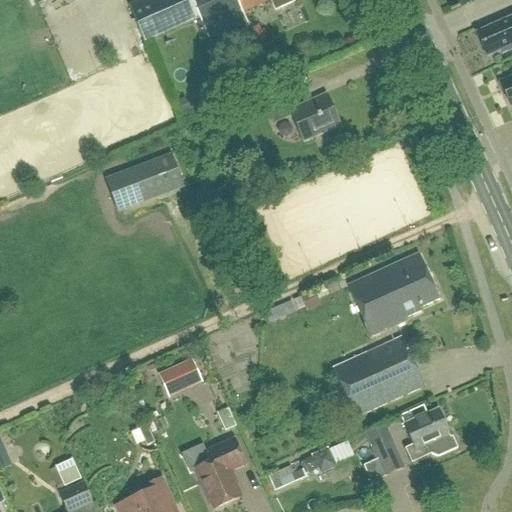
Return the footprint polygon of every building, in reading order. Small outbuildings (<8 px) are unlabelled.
[(216,0),(197,9),(193,0),(140,0),(130,5),(146,41),(201,16),(211,38),(246,22),(243,15),(272,2),(277,12),(297,3),(295,0),(216,0)] [(502,55),(511,50),(511,17),(476,34),(487,58),(500,52),(502,55)] [(511,73),(511,74),(511,78),(500,84),(510,108),(511,107),(511,73)] [(299,110),(294,97),(267,109),(274,125),(291,117),(303,142),(339,126),(326,98),(299,110)] [(232,111),(221,116),(226,127),(237,122),(232,111)] [(116,215),(184,190),(171,156),(104,181),(116,215)] [(371,339),(407,322),(406,320),(421,313),(419,309),(438,301),(417,256),(348,288),(371,339)] [(276,308),(281,319),(299,312),(294,300),(276,308)] [(356,419),(425,387),(402,338),(333,370),(356,419)] [(169,399),(202,384),(192,362),(159,377),(169,399)] [(438,412),(427,417),(423,408),(400,419),(417,455),(428,450),(431,457),(439,459),(458,451),(453,439),(451,440),(438,412)] [(227,411),(216,416),(225,434),(236,429),(227,411)] [(132,435),(137,446),(144,442),(147,448),(154,444),(147,428),(132,435)] [(353,439),(335,448),(342,463),(360,453),(353,439)] [(202,447),(182,456),(190,475),(196,472),(214,511),(241,499),(229,474),(245,466),(234,441),(205,454),(202,447)] [(385,478),(403,470),(390,441),(372,449),(385,478)] [(308,474),(318,470),(320,476),(335,469),(327,450),(312,457),(313,458),(303,463),(308,474)] [(64,488),(80,481),(72,461),(56,468),(64,488)] [(279,475),(285,488),(305,479),(302,472),(293,476),(290,470),(286,471),(279,475)] [(159,511),(157,508),(170,503),(161,483),(148,489),(151,494),(116,510),(117,511),(159,511)] [(66,511),(78,511),(94,506),(85,484),(59,495),(66,511)]
